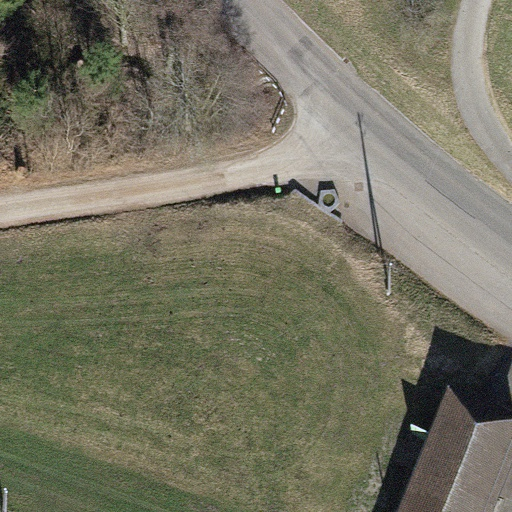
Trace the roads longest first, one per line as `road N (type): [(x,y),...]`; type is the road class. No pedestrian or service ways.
road 1 (tertiary): [(234,0),(353,126),(511,243)]
road 2 (track): [(0,212),(248,174),(353,126)]
road 3 (track): [(511,175),(484,139),(468,68),(481,0)]
